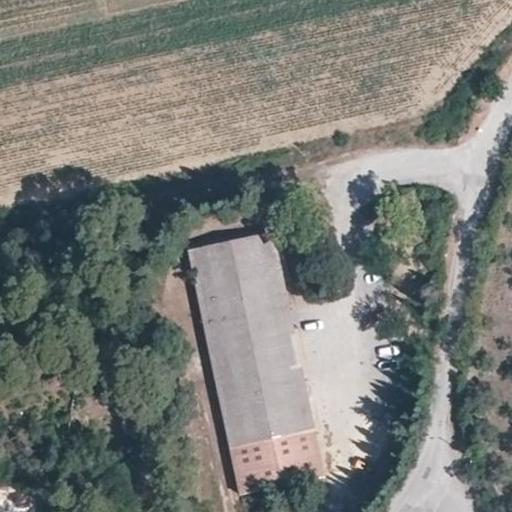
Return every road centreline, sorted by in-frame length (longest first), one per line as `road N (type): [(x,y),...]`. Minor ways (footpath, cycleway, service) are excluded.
road 1 (unclassified): [(506,101),(476,164),(423,493)]
road 2 (track): [(0,240),(333,174)]
